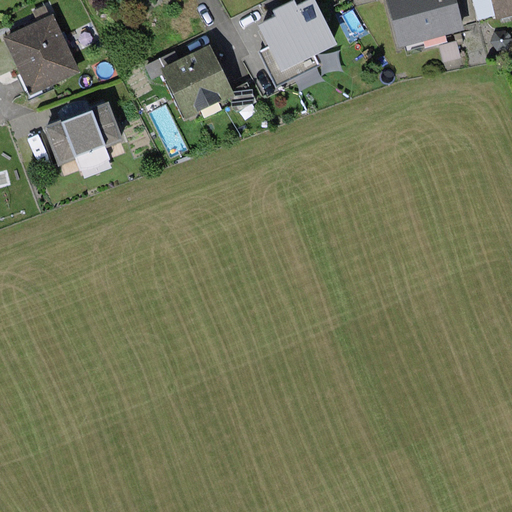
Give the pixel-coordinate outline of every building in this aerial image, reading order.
[(453,0),(391,0),(388,1),(399,47),(461,34),(453,0)] [(511,0),(493,0),(499,23),(511,20),(511,0)] [(316,5),(259,29),(279,77),(337,52),(316,5)] [(54,20),(3,40),(29,103),(80,82),(54,20)] [(214,52),(167,73),(188,121),(236,100),(214,52)] [(100,114),(69,124),(81,158),(111,148),(100,114)]
